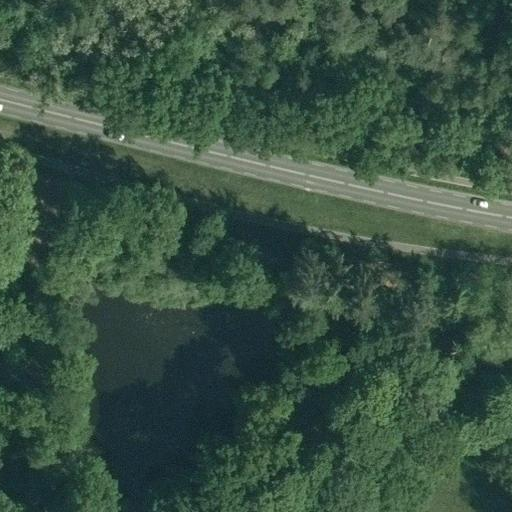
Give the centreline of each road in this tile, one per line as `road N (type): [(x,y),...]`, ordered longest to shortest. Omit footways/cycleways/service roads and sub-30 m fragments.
road 1 (primary): [(511,219),(0,99)]
road 2 (track): [(204,511),(511,285)]
